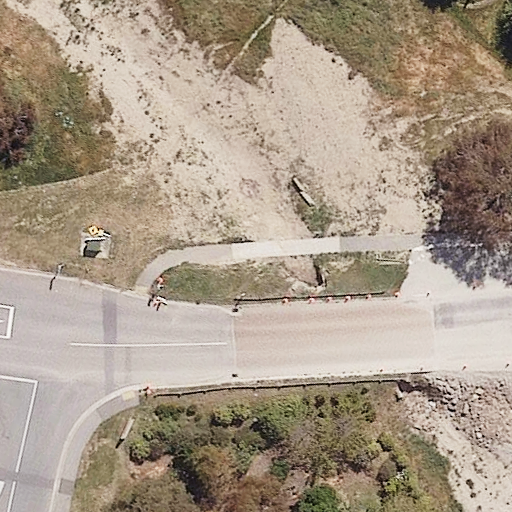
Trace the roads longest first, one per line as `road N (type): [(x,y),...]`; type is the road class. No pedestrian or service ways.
road 1 (residential): [(42,341),(135,346),(511,324)]
road 2 (residential): [(42,341),(8,511)]
